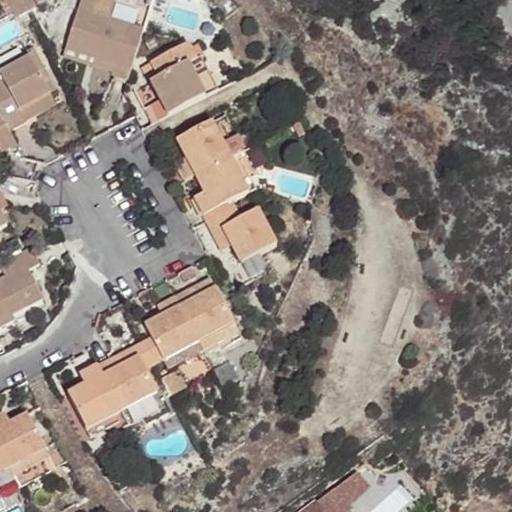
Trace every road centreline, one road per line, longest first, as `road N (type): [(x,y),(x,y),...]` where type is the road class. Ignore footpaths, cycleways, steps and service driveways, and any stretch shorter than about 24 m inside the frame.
road 1 (residential): [(112,276),(161,250),(163,238),(124,162),(103,155),(78,167),(70,188)]
road 2 (residential): [(0,369),(52,340),(75,295),(112,276)]
